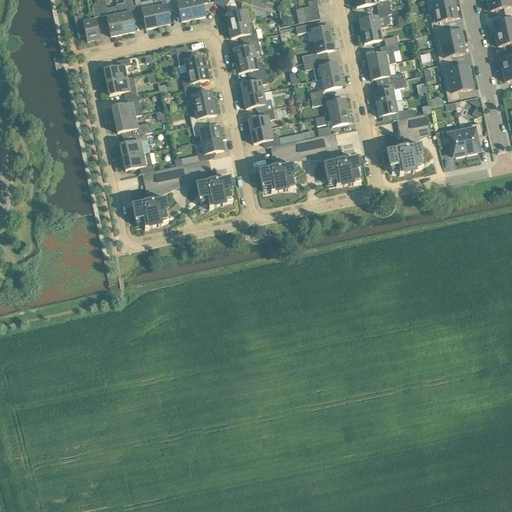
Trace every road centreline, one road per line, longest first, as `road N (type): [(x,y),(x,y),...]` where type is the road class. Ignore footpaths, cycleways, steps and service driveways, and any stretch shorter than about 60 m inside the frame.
road 1 (residential): [(123,238),(89,64),(202,34),(217,47),(252,222)]
road 2 (residential): [(380,195),(339,0)]
road 3 (residential): [(505,168),(467,0)]
road 4 (residential): [(252,222),(135,247),(123,238)]
road 5 (residential): [(380,195),(252,222)]
road 6 (residential): [(505,168),(380,195)]
